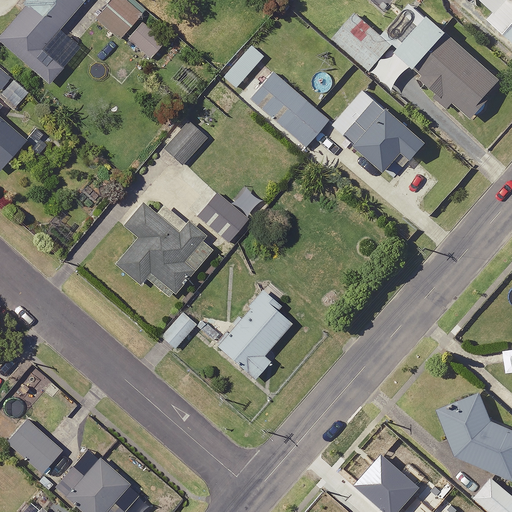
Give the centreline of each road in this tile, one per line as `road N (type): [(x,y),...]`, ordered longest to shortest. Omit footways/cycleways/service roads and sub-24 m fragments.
road 1 (tertiary): [(255,492),(511,199)]
road 2 (residential): [(0,268),(255,492)]
